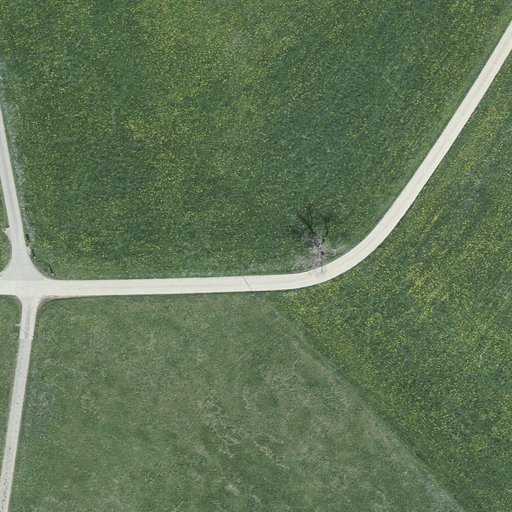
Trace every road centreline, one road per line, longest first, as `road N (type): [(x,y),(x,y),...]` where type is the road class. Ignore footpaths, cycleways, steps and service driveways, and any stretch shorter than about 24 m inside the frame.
road 1 (track): [(511,34),(388,223),(330,272),(270,283),(0,285)]
road 2 (track): [(1,511),(29,295),(0,132)]
